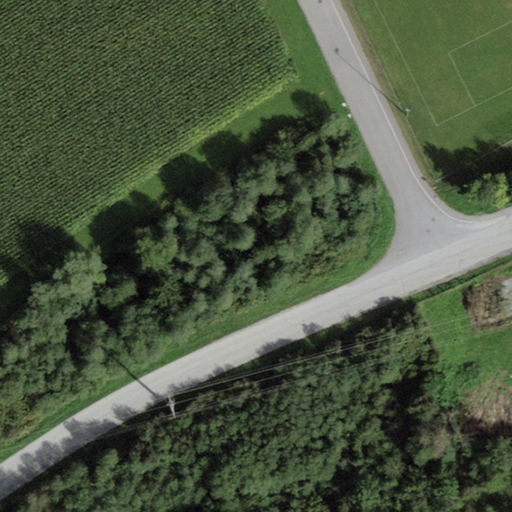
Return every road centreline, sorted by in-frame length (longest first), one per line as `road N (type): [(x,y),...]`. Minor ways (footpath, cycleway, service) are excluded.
road 1 (residential): [(441,267),(191,369),(84,423),(0,483)]
road 2 (residential): [(312,0),(441,267)]
